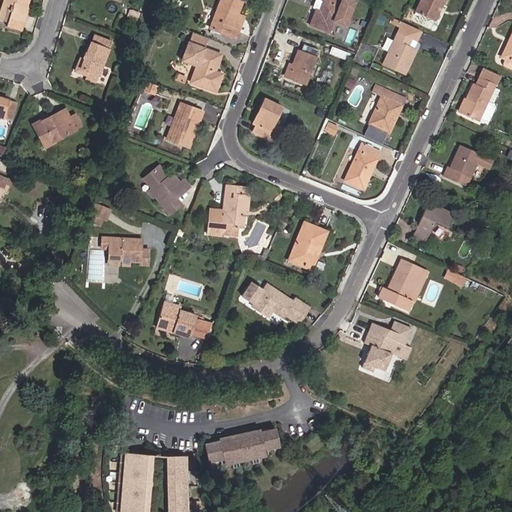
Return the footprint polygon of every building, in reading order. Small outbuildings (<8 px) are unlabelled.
[(3,0),(2,6),(12,9),(11,13),(24,17),(28,0),(3,0)] [(237,32),(231,29),(236,15),(241,3),(233,0),(220,0),(210,29),(235,38),(237,32)] [(333,21),(343,25),(352,3),(344,0),(322,0),(318,11),(315,10),(309,25),(328,33),(333,21)] [(430,19),(437,6),(440,7),(443,0),(420,0),(415,12),(430,19)] [(430,19),(434,20),(440,7),(437,6),(430,19)] [(131,19),(136,21),(139,13),(134,11),(131,19)] [(21,32),(25,17),(24,17),(11,13),(7,28),(21,32)] [(237,32),(242,17),(236,15),(231,29),(237,32)] [(403,23),(383,67),(403,76),(415,48),(413,47),(420,31),(403,23)] [(183,61),(197,67),(191,83),(201,87),(200,88),(215,94),(221,76),(214,73),(221,56),(204,50),(208,38),(194,33),(183,61)] [(80,70),(88,73),(86,77),(85,79),(95,83),(111,42),(93,35),(84,59),(80,70)] [(304,84),(317,49),(303,44),(300,52),(297,51),(292,66),(287,78),(304,84)] [(511,59),(505,56),(502,64),(503,66),(511,70),(511,59)] [(79,57),(74,72),(86,77),(88,73),(80,70),(84,59),(79,57)] [(288,65),(284,77),(287,78),(292,66),(288,65)] [(495,85),(499,75),(483,67),(479,77),(495,85)] [(183,84),(186,78),(177,74),(174,80),(183,84)] [(478,121),(495,85),(479,77),(475,84),(473,83),(459,112),(478,121)] [(147,83),(144,90),(149,92),(148,93),(153,95),(156,87),(147,83)] [(389,132),(400,106),(381,97),(369,123),(389,132)] [(0,117),(11,121),(16,103),(0,98),(0,117)] [(281,107),(264,99),(257,113),(260,114),(255,125),(252,132),(266,139),(281,145),(285,136),(270,130),(281,107)] [(180,104),(167,139),(183,145),(194,118),(198,120),(201,112),(180,104)] [(74,131),(64,110),(33,125),(44,146),(74,131)] [(257,113),(252,124),(255,125),(260,114),(257,113)] [(183,145),(188,147),(198,120),(194,118),(183,145)] [(362,189),(379,152),(361,144),(344,180),(362,189)] [(488,169),(491,160),(459,146),(449,168),(447,167),(442,176),(463,186),(467,176),(469,177),(475,163),(488,169)] [(175,179),(171,182),(168,178),(158,167),(143,179),(152,189),(147,192),(152,197),(154,195),(169,214),(180,205),(174,198),(188,187),(183,180),(179,183),(175,179)] [(5,190),(9,181),(0,177),(0,192),(2,189),(5,190)] [(224,196),(222,209),(216,208),(214,229),(221,230),(221,227),(241,229),(242,216),(245,216),(247,195),(245,195),(246,187),(225,185),(224,196)] [(428,202),(414,231),(427,237),(434,222),(446,227),(453,213),(428,202)] [(101,219),(105,220),(109,211),(94,205),(87,221),(98,226),(101,219)] [(481,225),(487,228),(491,220),(484,217),(481,225)] [(310,267),(324,231),(303,223),(289,259),(310,267)] [(410,239),(423,244),(427,237),(414,231),(410,239)] [(140,239),(108,238),(108,250),(107,261),(118,262),(123,262),(123,266),(128,266),(128,262),(139,262),(139,265),(147,265),(147,250),(139,250),(140,239)] [(255,260),(263,263),(268,252),(264,250),(261,256),(257,255),(255,260)] [(411,301),(407,299),(421,268),(401,259),(387,290),(382,288),(378,298),(406,311),(411,301)] [(454,272),(450,281),(461,286),(465,278),(454,272)] [(297,324),(308,308),(295,299),(293,302),(266,285),(262,291),(250,284),(241,298),(253,305),(252,307),(268,318),(272,312),(283,319),(285,316),(297,324)] [(209,324),(195,320),(196,316),(178,311),(180,307),(163,302),(156,325),(173,330),(171,334),(189,339),(190,335),(205,339),(209,324)] [(390,351),(394,342),(402,345),(398,355),(406,358),(409,348),(403,345),(409,329),(392,322),(388,331),(370,323),(362,341),(369,344),(372,345),(369,352),(367,351),(365,352),(361,360),(362,363),(360,367),(370,371),(373,366),(382,370),(390,351)] [(156,325),(155,329),(171,334),(173,330),(156,325)] [(398,355),(402,345),(394,342),(390,351),(398,355)] [(263,451),(278,447),(274,430),(264,432),(264,430),(259,431),(219,439),(219,440),(213,441),(214,443),(204,445),(208,463),(223,459),(224,465),(264,456),(263,451)] [(119,511),(146,511),(151,455),(125,453),(124,460),(120,459),(120,467),(124,467),(123,480),(119,479),(118,487),(122,487),(121,500),(117,499),(116,506),(120,507),(119,511)] [(166,511),(185,511),(184,456),(166,457),(166,511)]
